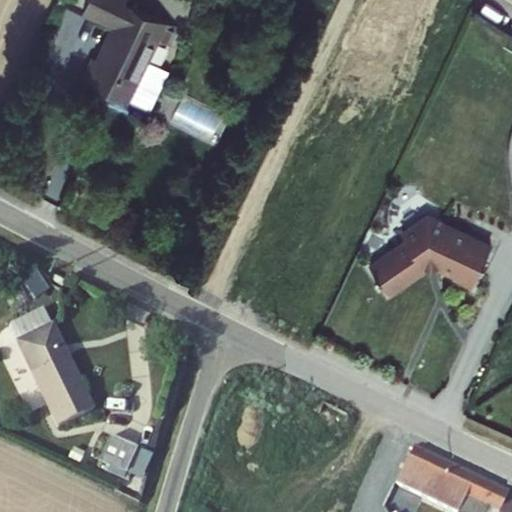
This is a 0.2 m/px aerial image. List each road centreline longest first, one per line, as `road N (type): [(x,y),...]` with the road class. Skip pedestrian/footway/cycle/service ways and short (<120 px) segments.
road 1 (track): [(345,0),(194,312)]
road 2 (residential): [(511,466),(223,326)]
road 3 (residential): [(223,326),(0,211)]
road 4 (residential): [(165,511),(223,326)]
road 5 (unknown): [(446,435),(511,269)]
